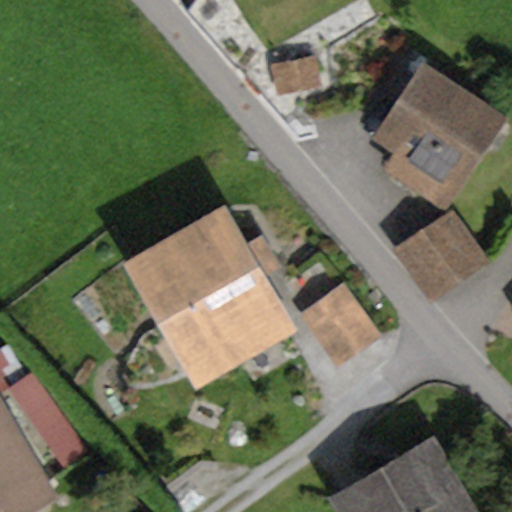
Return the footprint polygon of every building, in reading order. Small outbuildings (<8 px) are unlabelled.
[(509,120),(424,67),(381,134),(404,149),(390,171),(452,210),(509,120)] [(226,203),(125,263),(200,385),(300,325),(226,203)] [(463,219),(410,250),(441,305),(495,274),(463,219)] [(349,287),(305,317),(339,368),(384,339),(349,287)] [(0,511),(39,511),(57,502),(46,482),(88,459),(40,375),(3,396),(0,390),(0,511)] [(473,511),(437,441),(334,495),(343,511),(473,511)]
